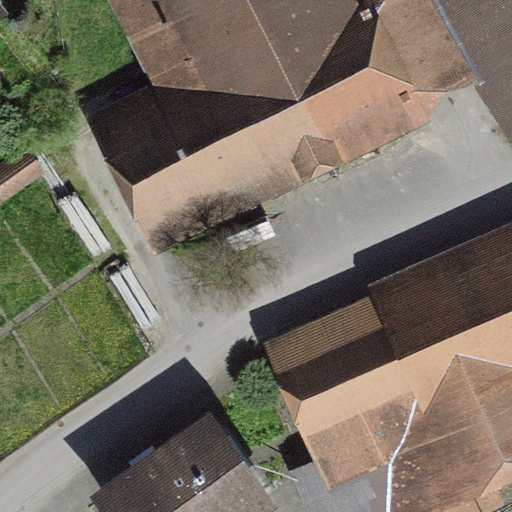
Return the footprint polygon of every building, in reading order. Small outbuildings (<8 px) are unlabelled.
[(3,0),(0,0),(0,20),(12,10),(3,0)] [(115,0),(153,84),(109,106),(103,131),(159,255),(429,128),(449,91),(479,87),(430,0),(115,0)] [(511,0),(430,0),(479,87),(511,135),(511,0)] [(26,146),(0,164),(0,194),(40,166),(26,146)] [(374,293),(265,342),(316,454),(289,466),(309,511),(483,511),(511,499),(511,498),(505,484),(511,480),(511,220),(370,285),(374,293)] [(269,511),(285,501),(216,407),(100,492),(114,511),(269,511)]
